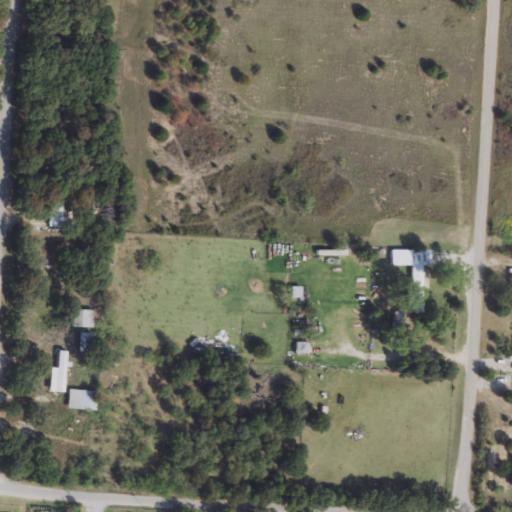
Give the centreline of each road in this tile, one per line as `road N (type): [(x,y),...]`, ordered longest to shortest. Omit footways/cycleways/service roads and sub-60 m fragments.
road 1 (residential): [(460,511),(490,0)]
road 2 (residential): [(0,481),(93,500),(288,511)]
